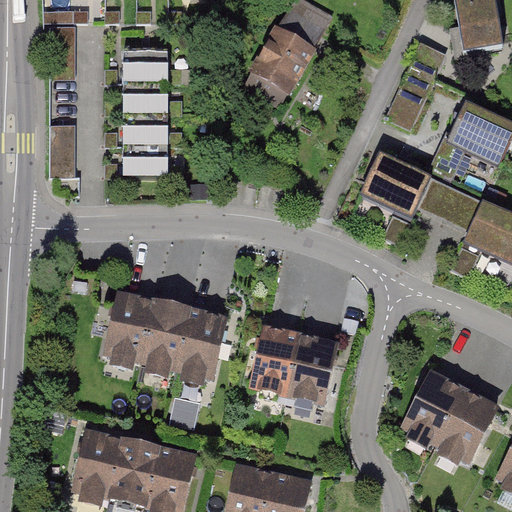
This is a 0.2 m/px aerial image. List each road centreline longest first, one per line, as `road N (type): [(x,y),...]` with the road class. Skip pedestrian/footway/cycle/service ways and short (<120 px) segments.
road 1 (residential): [(12,230),(245,225),(319,242),(401,281)]
road 2 (residential): [(401,281),(368,418),(397,511)]
road 3 (secondary): [(12,230),(11,0)]
road 4 (secondary): [(0,450),(12,230)]
road 5 (unknown): [(90,229),(94,34)]
road 6 (residential): [(401,281),(511,337)]
